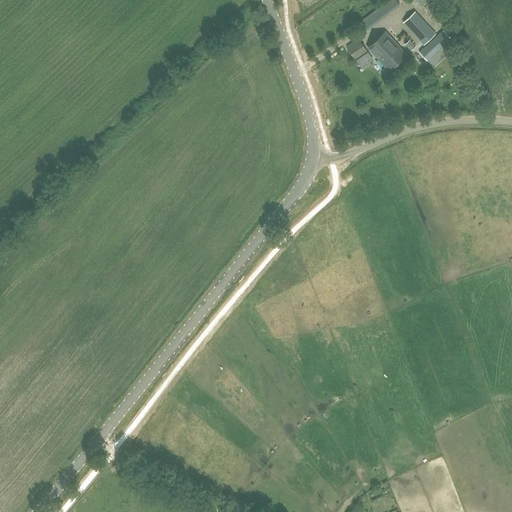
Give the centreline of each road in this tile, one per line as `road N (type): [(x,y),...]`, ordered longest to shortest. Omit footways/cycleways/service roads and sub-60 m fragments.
road 1 (tertiary): [(37,511),(285,208),(312,160)]
road 2 (unclassified): [(312,160),(346,156),(418,126),(511,123)]
road 3 (tertiary): [(312,160),(309,121),(266,0)]
